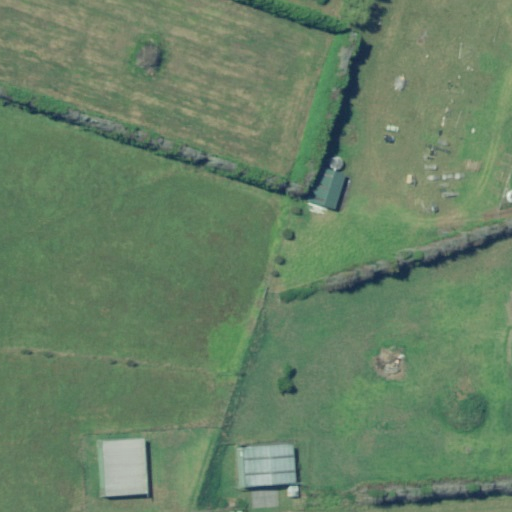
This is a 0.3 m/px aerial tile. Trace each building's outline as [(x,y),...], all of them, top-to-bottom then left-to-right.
[(319,166),(308,201),(333,209),(344,174),(319,166)] [(503,201),(504,202),(505,203),(506,203),(507,204),(509,204),(510,204),(511,204),(511,203),(511,187),(510,187),(508,187),(507,187),(505,188),(504,189),(503,190),(502,191),(501,193),(501,194),(501,196),(501,197),(502,199),(502,200),(503,201)] [(416,239),(406,243),(409,251),(419,247),(416,239)] [(144,494),(140,439),(99,441),(103,496),(144,494)] [(294,484),(293,482),(291,445),(240,448),(242,487),(251,486),(278,485),(294,484)]
